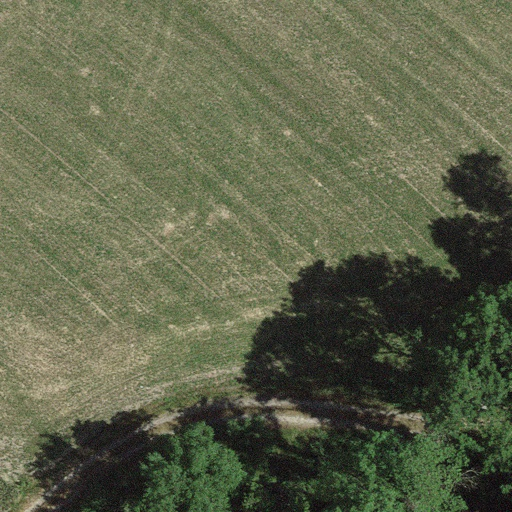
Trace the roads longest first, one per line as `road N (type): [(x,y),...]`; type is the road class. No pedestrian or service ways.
road 1 (track): [(296,413),(191,421),(118,459),(53,511)]
road 2 (track): [(296,413),(459,430),(511,423)]
